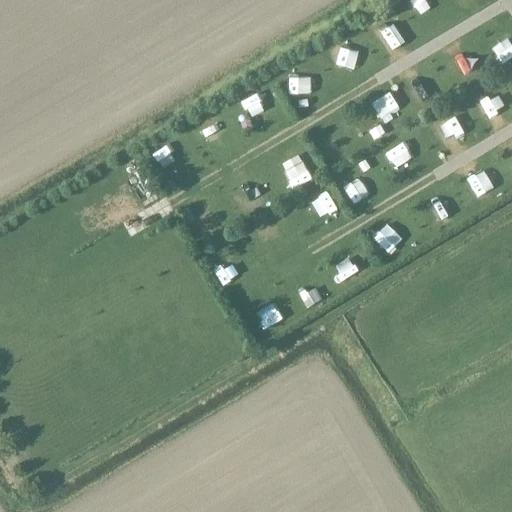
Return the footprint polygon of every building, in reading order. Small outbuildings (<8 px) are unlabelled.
[(434,0),(413,0),(421,11),(435,2),(434,0)] [(359,35),(378,29),(375,20),(356,26),(359,35)] [(326,55),(343,46),(338,38),(321,47),(326,55)] [(422,128),(412,132),(419,152),(429,148),(422,128)] [(492,182),(475,186),(478,201),(495,197),(492,182)] [(442,205),(427,212),(436,230),(452,222),(442,205)] [(400,231),(386,241),(398,256),(412,246),(400,231)]
